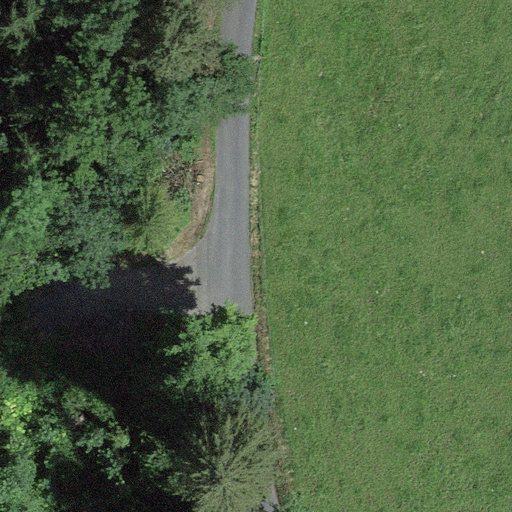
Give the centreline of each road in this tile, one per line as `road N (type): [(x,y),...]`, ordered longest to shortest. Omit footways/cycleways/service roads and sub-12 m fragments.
road 1 (unclassified): [(213,313),(243,0)]
road 2 (track): [(0,233),(72,304),(131,318),(213,313)]
road 3 (unclassified): [(213,313),(230,425),(259,511)]
